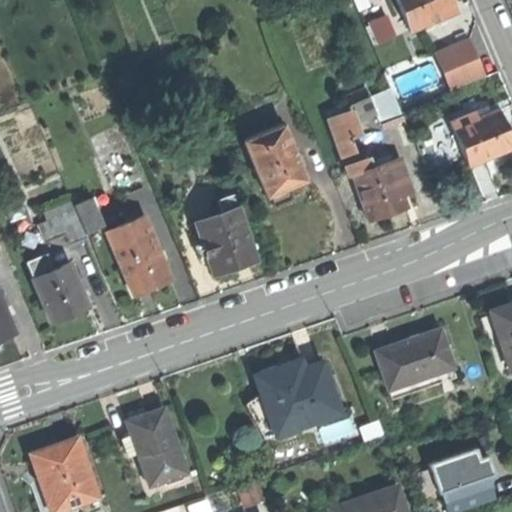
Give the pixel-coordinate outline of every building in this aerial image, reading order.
[(357,0),(361,8),(373,4),(371,0),(357,0)] [(401,0),(413,29),(459,11),(454,0),(401,0)] [(370,20),(379,42),(400,34),(392,12),(370,20)] [(408,33),(387,42),(396,66),(418,58),(408,33)] [(468,39),(435,54),(451,91),(484,76),(468,39)] [(404,93),(438,83),(433,64),(399,74),(404,93)] [(374,97),(387,126),(407,117),(394,88),(374,97)] [(454,119),(469,163),(487,156),(511,147),(511,137),(508,127),(501,108),(479,116),(477,111),(454,119)] [(357,173),(373,219),(393,212),(410,206),(400,179),(408,176),(397,146),(360,160),(353,139),(364,135),(355,110),(332,118),(352,175),(357,173)] [(289,125),(248,141),(270,195),(276,193),(294,186),(310,180),(289,125)] [(511,147),(487,156),(491,167),(511,159),(511,147)] [(299,198),(294,186),(276,193),(281,205),(290,201),(299,198)] [(220,199),(225,211),(241,206),(237,193),(220,199)] [(94,197),(77,203),(79,209),(88,232),(105,225),(94,197)] [(236,266),(258,259),(241,206),(225,211),(198,220),(215,273),(236,266)] [(90,235),(88,232),(79,209),(63,216),(69,232),(73,242),(90,235)] [(49,240),(69,232),(63,216),(42,224),(49,240)] [(118,247),(136,294),(155,286),(173,279),(155,232),(118,247)] [(36,276),(54,321),(72,314),(91,307),(73,261),(36,276)] [(0,340),(19,333),(0,287),(0,340)] [(501,330),(511,363),(511,303),(511,304),(495,309),(496,313),(501,330)] [(488,334),(501,330),(496,313),(483,317),(488,334)] [(409,339),(378,349),(391,388),(455,366),(442,328),(409,339)] [(263,391),(278,433),(342,411),(324,361),(306,367),(303,357),(284,364),(257,373),(263,391)] [(459,377),(455,366),(391,388),(394,398),(459,377)] [(266,437),(278,433),(263,391),(250,403),(266,437)] [(146,413),(129,419),(151,484),(189,471),(166,405),(146,413)] [(34,451),(54,509),(99,494),(80,436),(55,444),(34,451)] [(475,448),(427,464),(438,494),(440,493),(446,511),(458,511),(493,500),(485,477),(490,476),(487,465),(490,464),(487,455),(478,458),(475,448)] [(333,511),(407,511),(399,485),(332,507),(333,511)]
